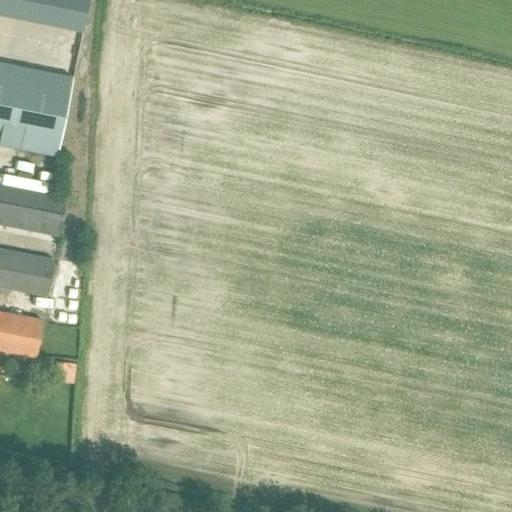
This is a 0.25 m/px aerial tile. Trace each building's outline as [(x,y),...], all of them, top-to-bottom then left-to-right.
[(0,0),(0,14),(81,32),(87,0),(0,0)] [(0,65),(0,147),(57,158),(73,80),(72,79),(0,65)] [(0,226),(59,238),(67,199),(0,185),(0,226)] [(0,248),(0,288),(47,298),(54,260),(0,248)] [(0,352),(35,358),(42,320),(0,311),(0,352)]
